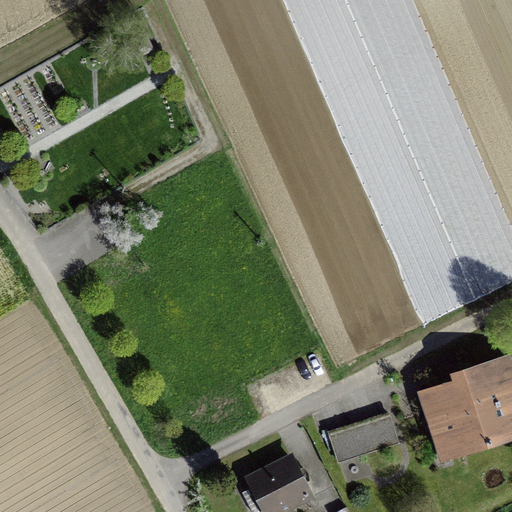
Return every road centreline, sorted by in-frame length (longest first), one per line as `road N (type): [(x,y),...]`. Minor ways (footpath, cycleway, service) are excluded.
road 1 (track): [(151,12),(219,138),(29,251),(0,209)]
road 2 (residential): [(156,480),(483,314)]
road 3 (residential): [(156,480),(29,251)]
